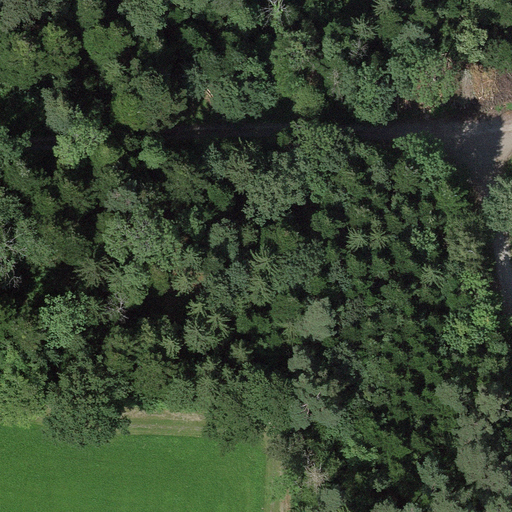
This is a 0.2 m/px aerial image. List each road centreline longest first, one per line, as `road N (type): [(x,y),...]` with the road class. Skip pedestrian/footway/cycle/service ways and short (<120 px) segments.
road 1 (track): [(0,174),(511,126)]
road 2 (track): [(448,138),(500,307),(511,388)]
